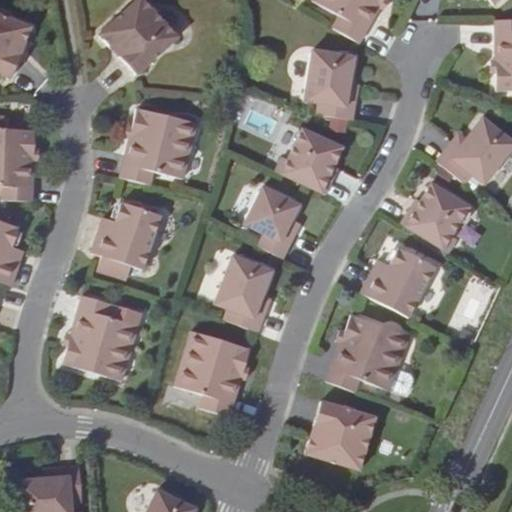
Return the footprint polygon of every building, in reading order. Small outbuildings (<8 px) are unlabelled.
[(135,0),(126,0),(89,34),(127,75),(169,37),(135,0)] [(329,15),(322,27),(350,43),(374,0),(302,0),(303,0),(329,15)] [(22,26),(0,17),(0,77),(2,78),(22,26)] [(511,19),(511,20),(485,20),(487,91),(511,91),(511,19)] [(309,104),(307,115),(342,120),(347,95),(338,94),(340,84),(344,55),(302,50),(296,102),(309,104)] [(349,85),(340,84),(338,94),(347,95),(349,85)] [(128,109),(110,179),(140,185),(145,172),(174,179),(187,123),(128,109)] [(427,160),(455,183),(462,175),(475,185),(506,144),(473,116),(456,138),(449,146),(442,141),(427,160)] [(293,126),(273,174),(317,194),(324,179),(321,176),(326,164),(334,146),(293,126)] [(0,200),(23,202),(26,130),(0,128),(0,200)] [(449,133),(442,141),(449,146),(456,138),(449,133)] [(330,166),(326,164),(321,176),(324,179),(330,166)] [(399,210),(392,223),(435,250),(460,207),(421,183),(411,200),(404,212),(399,210)] [(254,235),(278,247),(286,234),(277,229),(283,219),(290,205),(252,187),(233,224),(254,235)] [(406,197),(399,210),(404,212),(411,200),(406,197)] [(102,232),(90,228),(82,253),(92,257),(89,269),(103,273),(107,261),(121,266),(133,270),(151,216),(112,202),(105,221),(102,232)] [(93,217),(90,228),(102,232),(105,221),(93,217)] [(277,229),(286,234),(292,223),(283,219),(277,229)] [(0,257),(0,254),(2,247),(8,228),(0,224),(0,286),(3,287),(10,262),(0,257)] [(249,246),(272,257),(278,247),(254,235),(249,246)] [(13,250),(2,247),(0,254),(0,257),(10,262),(13,250)] [(363,269),(350,293),(398,317),(426,267),(388,247),(380,265),(374,276),(363,269)] [(215,320),(248,332),(258,307),(250,304),(253,295),(261,270),(223,253),(205,302),(219,309),(215,320)] [(369,259),(363,269),(374,276),(380,265),(369,259)] [(121,266),(107,261),(103,273),(117,278),(121,266)] [(102,304),(72,295),(52,364),(112,381),(128,326),(99,317),(102,304)] [(250,304),(258,307),(261,298),(253,295),(250,304)] [(342,314),(316,382),(346,393),(350,380),(379,391),(400,337),(342,314)] [(241,349),(182,331),(166,387),(195,396),(192,409),(221,417),(241,349)] [(366,418),(312,401),(295,454),(349,470),(366,418)] [(45,476),(35,477),(9,480),(11,511),(63,511),(63,504),(74,503),(71,466),(44,468),(45,476)] [(35,469),(35,477),(45,476),(44,468),(35,469)] [(183,511),(185,508),(146,490),(135,511),(183,511)]
